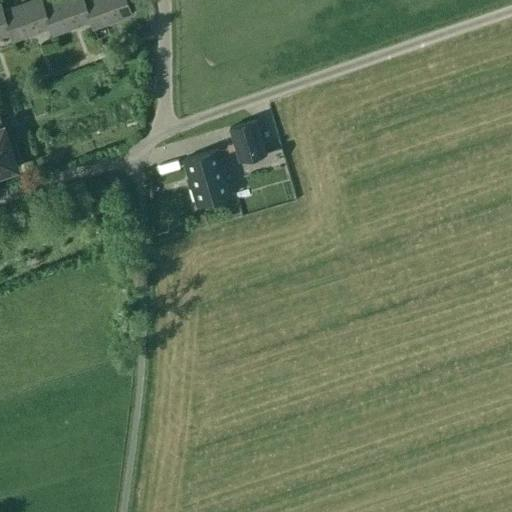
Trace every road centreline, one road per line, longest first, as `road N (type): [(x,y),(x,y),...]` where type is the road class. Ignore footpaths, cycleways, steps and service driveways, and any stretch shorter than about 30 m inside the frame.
road 1 (residential): [(136,155),(161,124),(161,0)]
road 2 (residential): [(0,197),(136,155)]
